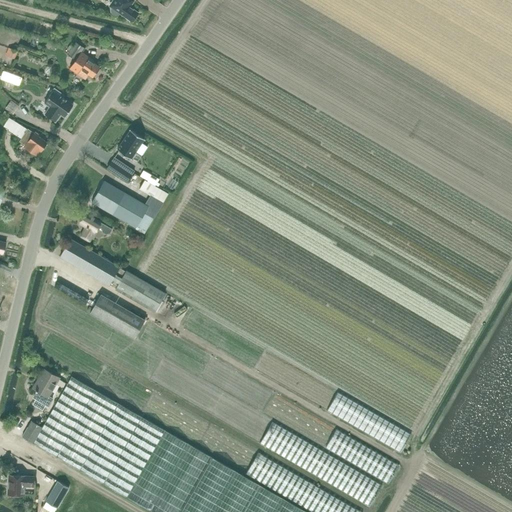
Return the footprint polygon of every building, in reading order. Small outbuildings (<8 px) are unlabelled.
[(130,6),(135,0),(134,0),(113,0),(113,1),(116,3),(111,9),(112,13),(115,15),(119,15),(120,13),(132,22),(139,12),(130,6)] [(93,78),(100,67),(94,62),(94,61),(81,52),(84,48),(75,41),(67,54),(75,60),(70,68),(85,79),(88,75),(93,78)] [(24,58),(27,50),(16,46),(13,54),(24,58)] [(4,70),(0,78),(10,82),(13,73),(4,70)] [(45,114),(55,121),(60,114),(64,117),(65,115),(67,116),(70,111),(69,110),(73,104),(62,97),(63,95),(54,88),(44,103),(50,107),(45,114)] [(47,142),(33,133),(28,129),(27,130),(9,117),(3,126),(8,129),(8,130),(20,139),(19,142),(25,146),(24,147),(37,155),(40,151),(41,151),(47,142)] [(117,149),(131,159),(131,158),(144,140),(144,139),(130,130),(118,149),(117,149)] [(112,161),(107,168),(127,182),(132,175),(112,161)] [(143,170),(140,176),(148,180),(151,175),(143,170)] [(149,206),(104,180),(92,202),(144,233),(153,218),(144,213),(149,206)] [(163,203),(168,194),(144,180),(139,189),(163,203)] [(101,222),(101,223),(85,213),(79,223),(86,227),(81,236),(90,241),(99,226),(101,228),(103,232),(106,234),(110,233),(112,229),(101,222)] [(154,313),(166,293),(126,270),(125,271),(119,267),(70,238),(59,257),(109,286),(109,285),(115,288),(115,289),(154,313)] [(87,311),(90,313),(134,339),(145,320),(101,294),(93,308),(90,306),(87,311)] [(215,360),(205,379),(400,477),(409,458),(215,360)] [(36,390),(35,391),(37,392),(38,391),(48,397),(59,378),(44,369),(40,376),(41,377),(38,381),(38,380),(33,388),(36,390)] [(152,511),(307,511),(72,376),(42,427),(31,420),(21,436),(33,443),(152,511)] [(421,433),(346,392),(336,411),(411,452),(421,433)] [(34,483),(35,477),(9,475),(8,495),(24,495),(25,483),(34,483)] [(57,481),(46,501),(58,508),(69,488),(57,481)]
